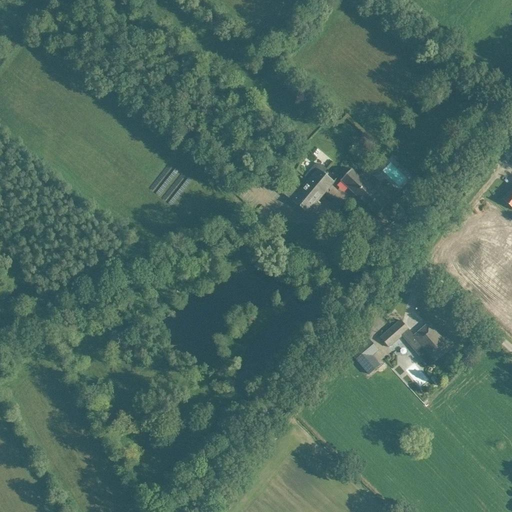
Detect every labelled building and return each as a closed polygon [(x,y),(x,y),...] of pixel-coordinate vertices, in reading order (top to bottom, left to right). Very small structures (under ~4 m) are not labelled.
[(384,173),(405,190),(416,175),(395,158),(384,173)] [(284,190),(282,193),(287,197),(292,200),(308,213),(312,208),(315,210),(320,203),(317,201),(333,182),(327,177),(327,176),(328,175),(328,174),(328,173),(328,172),(327,171),(327,170),(320,164),(319,164),(318,164),(316,164),(315,164),(314,164),(314,165),(313,166),(304,177),(305,177),(300,184),(293,178),(284,190)] [(351,169),(340,181),(377,215),(382,220),(393,209),(387,204),(373,190),(377,185),(363,171),(358,176),(351,169)] [(511,187),(502,199),(511,208),(511,187)] [(378,251),(365,238),(358,246),(371,259),(378,251)] [(408,330),(400,320),(381,337),(389,347),(408,330)] [(437,335),(433,331),(434,330),(428,324),(407,342),(417,354),(424,349),(434,361),(449,348),(438,335),(437,335)] [(376,348),(368,339),(351,354),(368,374),(377,367),(367,355),(376,348)]
